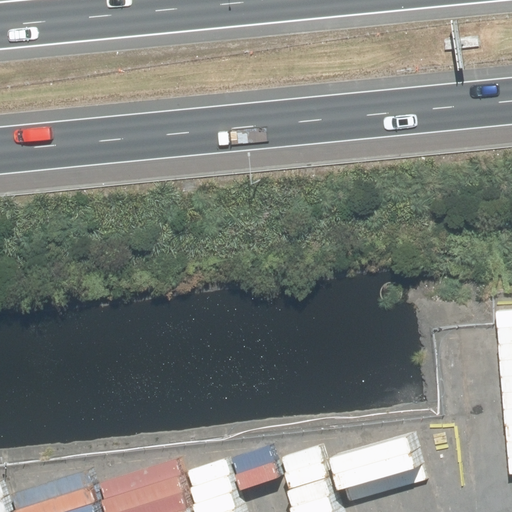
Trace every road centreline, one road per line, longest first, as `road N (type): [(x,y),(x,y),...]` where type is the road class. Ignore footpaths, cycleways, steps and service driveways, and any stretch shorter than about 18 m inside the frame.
road 1 (motorway): [(511,104),(0,150)]
road 2 (motorway): [(0,28),(309,0)]
